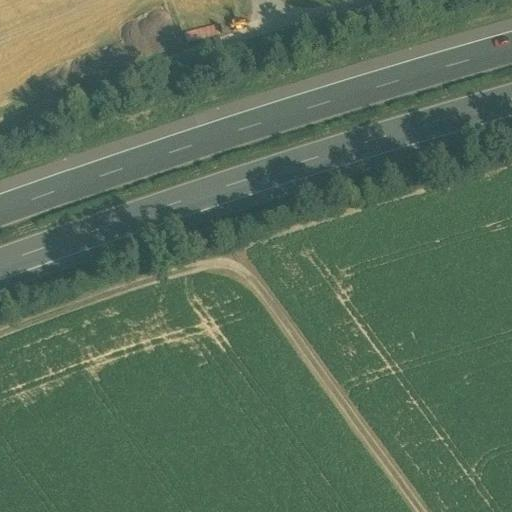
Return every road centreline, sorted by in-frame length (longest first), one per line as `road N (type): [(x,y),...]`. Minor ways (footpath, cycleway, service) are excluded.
road 1 (track): [(0,354),(201,279),(259,279),(428,511)]
road 2 (motorway): [(0,281),(511,105)]
road 3 (motorway): [(511,63),(0,227)]
road 4 (track): [(277,39),(0,143)]
